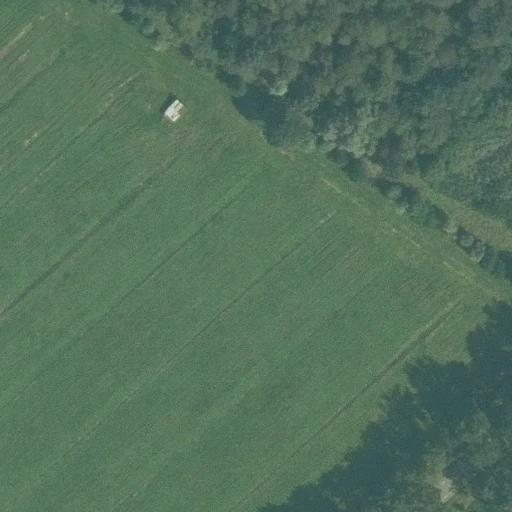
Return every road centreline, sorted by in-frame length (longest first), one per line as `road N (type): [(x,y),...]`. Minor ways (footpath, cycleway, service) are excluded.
road 1 (track): [(511,247),(138,0)]
road 2 (tertiary): [(419,511),(511,430)]
